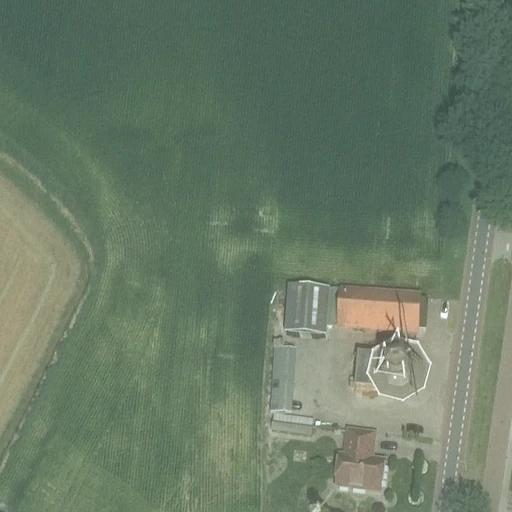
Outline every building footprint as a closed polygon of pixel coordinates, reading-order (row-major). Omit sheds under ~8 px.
[(289,290),(285,339),(327,342),(330,293),(289,290)] [(333,292),(330,330),(371,333),(418,337),(421,299),(333,292)] [(271,418),(274,418),(271,434),(312,440),(313,429),(314,423),(292,420),(296,354),(275,352),(271,418)] [(355,393),(382,395),(387,393),(389,395),(404,397),(407,395),(416,389),(419,378),(409,365),(395,362),(394,363),(390,360),(358,357),(355,393)] [(340,459),(336,489),(381,495),(385,465),(371,463),(372,456),(375,437),(349,434),(345,460),(340,459)]
